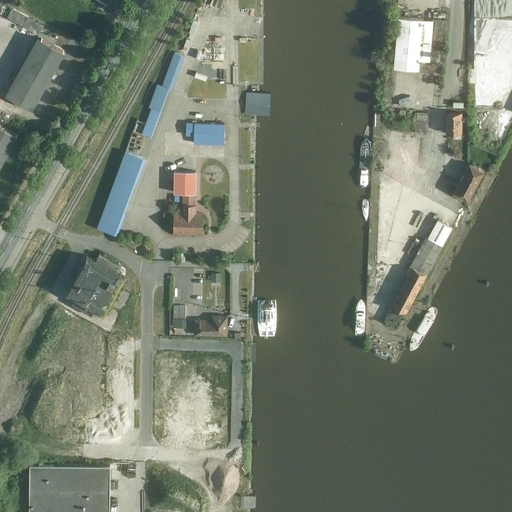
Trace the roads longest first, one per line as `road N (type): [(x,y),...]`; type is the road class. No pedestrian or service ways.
road 1 (unclassified): [(26,214),(109,247),(145,277),(147,449),(237,451)]
road 2 (secondary): [(146,0),(26,214)]
road 3 (unknown): [(155,243),(203,245),(222,236),(232,214),(232,155)]
